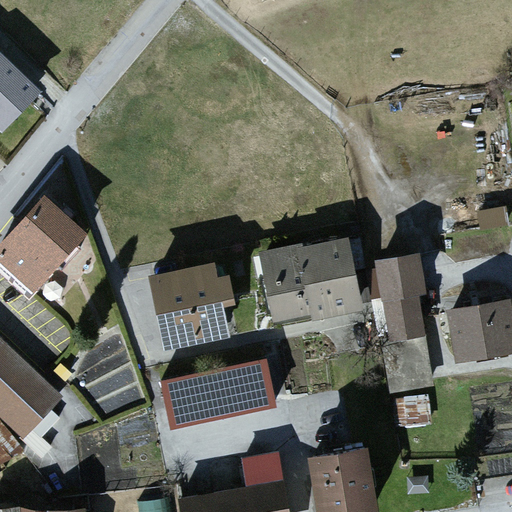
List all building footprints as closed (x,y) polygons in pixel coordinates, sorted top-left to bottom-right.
[(32,98),(0,67),(0,125),(3,129),(32,98)] [(40,203),(0,248),(0,265),(30,291),(78,235),(40,203)] [(346,243),(260,261),(275,327),(360,308),(346,243)] [(411,259),(378,264),(388,340),(421,335),(411,259)] [(210,270),(151,281),(164,346),(222,334),(210,270)] [(511,343),(506,305),(447,314),(454,364),(511,355),(511,343)] [(59,403),(0,347),(0,412),(27,438),(59,403)] [(263,365),(163,387),(172,426),(271,404),(263,365)] [(371,511),(363,455),(302,464),(308,511),(371,511)] [(283,511),(280,488),(181,505),(182,511),(283,511)]
